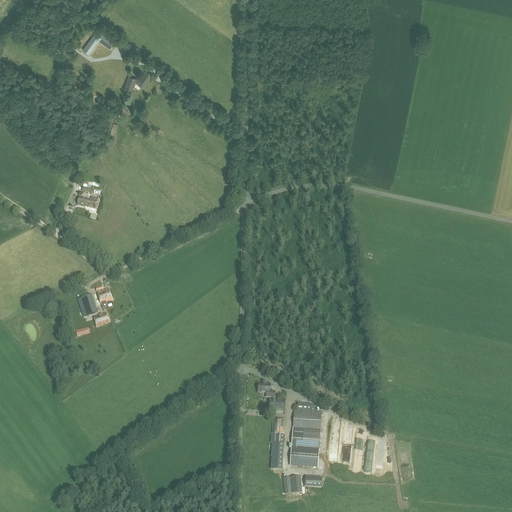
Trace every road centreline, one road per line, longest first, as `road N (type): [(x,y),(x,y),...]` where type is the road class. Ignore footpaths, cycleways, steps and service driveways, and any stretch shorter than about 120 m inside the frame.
road 1 (unclassified): [(238,511),(242,205)]
road 2 (unclassified): [(511,221),(326,183),(242,205)]
road 3 (unclassified): [(242,205),(246,0)]
road 4 (unclassified): [(110,274),(242,205)]
road 5 (track): [(110,274),(0,198)]
